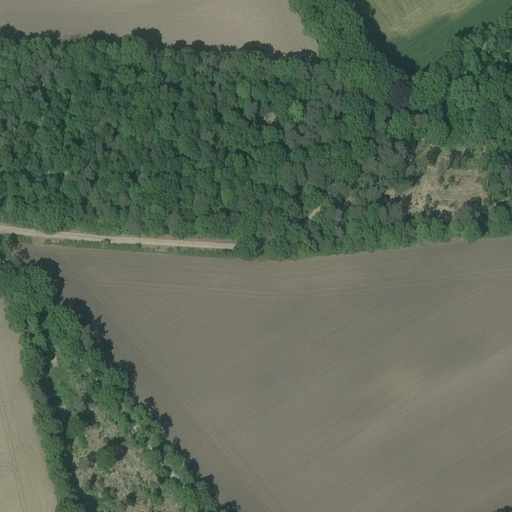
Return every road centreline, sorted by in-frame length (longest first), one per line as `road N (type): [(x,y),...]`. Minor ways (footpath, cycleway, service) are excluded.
road 1 (track): [(378,103),(322,206),(270,246),(0,229)]
road 2 (track): [(214,511),(0,246)]
road 3 (track): [(378,103),(407,118),(511,127)]
road 4 (track): [(305,0),(378,103)]
